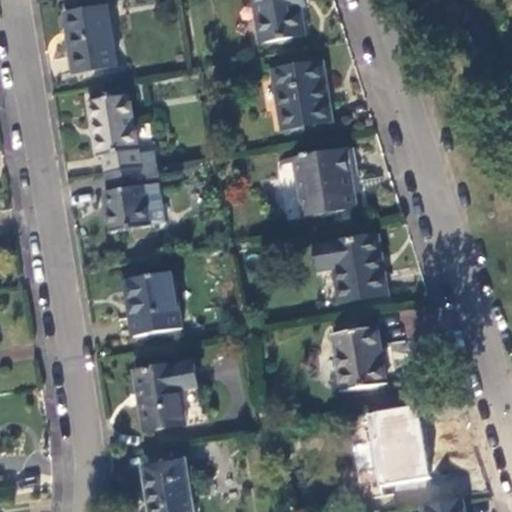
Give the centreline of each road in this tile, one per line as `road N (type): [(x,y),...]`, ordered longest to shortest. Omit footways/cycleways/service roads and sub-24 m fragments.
road 1 (residential): [(16,0),(86,421),(87,511)]
road 2 (unclassified): [(362,0),(511,456)]
